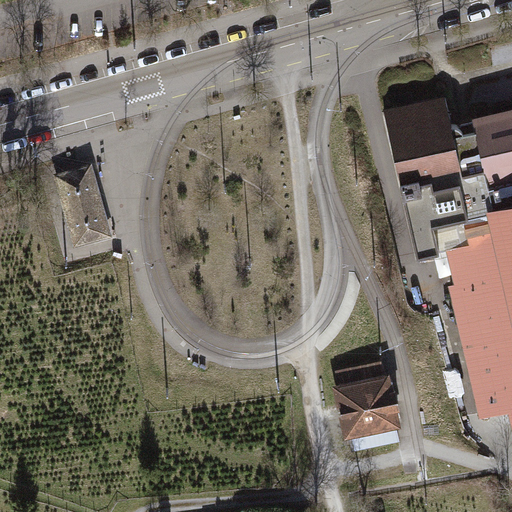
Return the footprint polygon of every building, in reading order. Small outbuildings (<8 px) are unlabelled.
[(483,280),(453,286),(480,415),(508,410),(511,427),(511,107),(472,116),(475,132),(462,134),(459,125),(452,123),(445,94),(384,108),(400,184),(415,254),(444,248),(469,242),(474,241),(483,280)] [(92,166),(58,175),(76,242),(110,233),(92,166)] [(469,242),(444,248),(453,286),(483,280),(474,241),(469,242)] [(383,376),(380,359),(337,368),(340,384),(337,385),(346,435),(351,434),(354,447),(396,439),(392,421),(396,421),(392,404),(396,404),(393,389),(390,389),(387,375),(383,376)] [(476,482),(426,502),(429,511),(458,511),(485,502),(476,482)]
